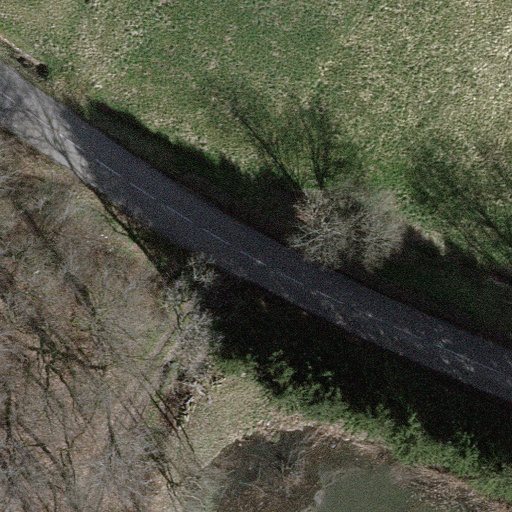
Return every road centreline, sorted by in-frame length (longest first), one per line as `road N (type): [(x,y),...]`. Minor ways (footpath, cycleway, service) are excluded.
road 1 (tertiary): [(0,43),(274,234),(511,359)]
road 2 (track): [(223,198),(115,359),(68,511)]
